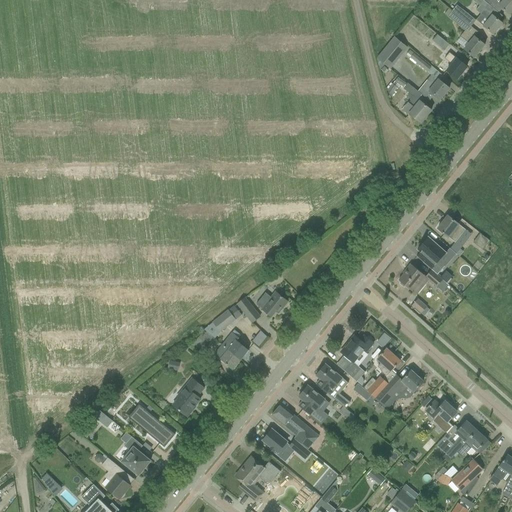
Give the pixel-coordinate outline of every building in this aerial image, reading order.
[(482,0),(474,0),(474,1),(480,6),(476,10),(481,14),(481,15),(488,20),(483,26),(485,28),(486,29),(493,35),(502,23),(499,21),(502,17),(495,10),(488,5),(489,5),(482,0)] [(511,0),(503,0),(499,6),(510,15),(511,11),(511,0)] [(457,5),(452,11),(453,12),(471,27),(476,21),(463,10),(457,6),(457,5)] [(449,17),(448,17),(465,31),(460,37),(469,44),(464,49),(467,52),(475,58),(485,45),(474,37),(477,34),(478,32),(471,27),(453,12),(452,12),(449,17)] [(432,41),(444,51),(449,45),(437,35),(432,41)] [(379,56),(378,58),(391,68),(408,48),(395,37),(379,56)] [(410,50),(408,53),(412,56),(411,58),(416,62),(428,72),(432,67),(411,50),(410,50)] [(447,71),(457,79),(467,67),(457,59),(449,53),(444,59),(452,65),(447,71)] [(427,80),(423,86),(426,89),(434,95),(440,100),(449,88),(439,81),(432,75),(427,80)] [(398,77),(395,81),(404,88),(408,84),(398,77)] [(387,93),(392,96),(398,88),(394,84),(390,82),(387,87),(390,89),(387,93)] [(409,103),(403,110),(409,115),(409,114),(413,118),(421,124),(431,110),(418,99),(422,95),(408,84),(404,89),(414,97),(412,100),(409,103)] [(511,156),(505,150),(497,159),(511,172),(511,171),(511,156)] [(497,159),(490,168),(498,176),(494,180),(504,189),(508,184),(504,181),(511,172),(497,159)] [(474,187),(466,196),(481,209),(488,200),(492,203),(496,198),(486,190),(482,194),(474,187)] [(466,196),(458,205),(467,213),(463,217),(473,226),(477,221),(473,218),(481,209),(466,196)] [(438,229),(455,242),(465,230),(448,216),(438,229)] [(480,234),(473,242),(474,243),(483,250),(490,241),(481,234),(480,234)] [(428,237),(416,250),(420,253),(417,256),(438,275),(445,267),(439,262),(447,253),(428,237)] [(454,244),(450,249),(456,254),(460,249),(454,244)] [(449,285),(432,270),(426,277),(424,275),(411,264),(403,273),(404,274),(399,281),(400,282),(400,285),(403,288),(406,287),(411,291),(412,290),(417,295),(429,280),(443,292),(449,285)] [(511,280),(510,279),(503,288),(511,295),(511,280)] [(511,295),(503,288),(496,296),(511,308),(511,307),(511,295)] [(271,317),(278,308),(281,310),(288,302),(275,291),(270,297),(265,293),(256,304),(262,309),(271,317)] [(496,296),(489,305),(504,317),(511,308),(496,296)] [(245,298),(238,304),(252,323),(260,317),(245,298)] [(427,307),(418,299),(412,306),(421,314),(427,307)] [(489,305),(482,313),(497,326),(504,317),(489,305)] [(229,310),(213,322),(220,332),(236,319),(242,315),(235,306),(229,310)] [(455,327),(448,335),(458,343),(470,328),(460,320),(463,317),(458,312),(449,323),(455,327)] [(470,328),(458,343),(467,351),(474,343),(479,347),(488,337),(483,333),(479,336),(470,328)] [(204,331),(193,344),(201,351),(202,351),(202,350),(213,338),(213,337),(206,332),(204,331)] [(230,336),(222,345),(241,360),(248,351),(240,344),(236,341),(239,338),(232,333),(230,336)] [(355,336),(342,352),(350,359),(354,363),(357,359),(359,357),(363,352),(364,353),(366,351),(373,343),(365,336),(361,341),(355,336)] [(215,354),(233,370),(241,360),(222,345),(215,354)] [(371,357),(374,359),(381,351),(378,349),(371,357)] [(382,371),(386,375),(388,375),(391,372),(401,361),(387,349),(380,357),(377,359),(381,363),(378,366),(382,369),(382,371)] [(170,361),(168,369),(178,371),(180,363),(170,361)] [(318,373),(316,376),(320,379),(316,385),(334,400),(339,394),(348,383),(326,364),(324,367),(321,367),(318,371),(318,373)] [(347,372),(357,381),(362,376),(365,373),(355,364),(347,372)] [(388,384),(375,398),(383,405),(388,408),(396,400),(408,386),(415,392),(416,390),(423,382),(422,381),(422,379),(420,377),(418,377),(416,375),(413,373),(411,371),(402,381),(396,375),(388,384)] [(173,405),(187,417),(196,407),(195,406),(201,399),(197,397),(204,388),(192,378),(177,397),(179,399),(173,405)] [(372,378),(364,387),(375,398),(388,384),(383,378),(379,378),(377,381),(376,381),(373,378),(372,378)] [(358,384),(353,390),(367,401),(372,395),(358,384)] [(301,395),(299,397),(303,401),(299,406),(311,416),(314,411),(315,412),(325,400),(308,386),(306,388),(304,388),(300,392),(301,395)] [(448,421),(457,412),(445,402),(440,407),(435,401),(426,410),(435,418),(433,420),(446,432),(452,425),(448,421)] [(281,405),(272,416),(297,436),(295,439),(308,449),(309,447),(319,436),(292,414),(289,411),(281,405)] [(175,434),(142,407),(133,419),(148,432),(147,433),(164,448),(175,434)] [(340,410),(339,412),(347,418),(351,413),(346,409),(345,409),(343,407),(340,410)] [(100,411),(93,416),(107,427),(112,421),(100,411)] [(477,431),(466,421),(448,440),(453,445),(446,453),(451,458),(453,456),(457,452),(477,431)] [(87,427),(81,434),(87,439),(92,431),(87,427)] [(272,430),(263,441),(270,447),(269,448),(275,453),(276,451),(278,453),(287,442),(272,430)] [(477,431),(457,452),(458,454),(463,458),(467,453),(472,447),(477,451),(480,454),(491,443),(488,440),(477,431)] [(122,462),(139,476),(142,472),(143,472),(147,467),(151,461),(139,452),(143,446),(132,437),(124,447),(130,452),(122,462)] [(295,440),(290,446),(305,459),(310,453),(295,440)] [(97,455),(94,457),(95,461),(98,463),(101,463),(103,460),(103,457),(100,454),(97,455)] [(489,480),(498,485),(505,474),(504,474),(506,471),(511,475),(511,474),(511,458),(507,455),(501,464),(498,469),(497,469),(489,480)] [(240,488),(256,501),(263,493),(254,485),(260,478),(266,482),(272,481),(280,471),(277,468),(272,474),(252,457),(235,477),(243,484),(240,488)] [(108,458),(101,466),(111,474),(107,479),(111,482),(106,488),(119,499),(120,499),(122,498),(123,498),(124,497),(125,495),(125,494),(125,492),(131,486),(122,479),(126,474),(127,473),(108,458)] [(452,480),(461,490),(461,492),(467,497),(478,479),(476,477),(483,470),(473,460),(452,480)] [(407,461),(401,467),(407,472),(413,466),(407,461)] [(372,469),(367,475),(372,479),(377,473),(372,469)] [(36,476),(33,477),(34,490),(43,486),(36,476)] [(51,482),(47,486),(53,494),(58,488),(51,482)] [(93,508),(88,511),(109,511),(107,509),(108,507),(101,500),(105,496),(93,485),(93,486),(81,497),(91,506),(91,507),(91,506),(93,508)] [(338,491),(332,486),(321,498),(327,504),(338,491)] [(402,511),(407,511),(415,502),(401,490),(391,502),(402,511)]
